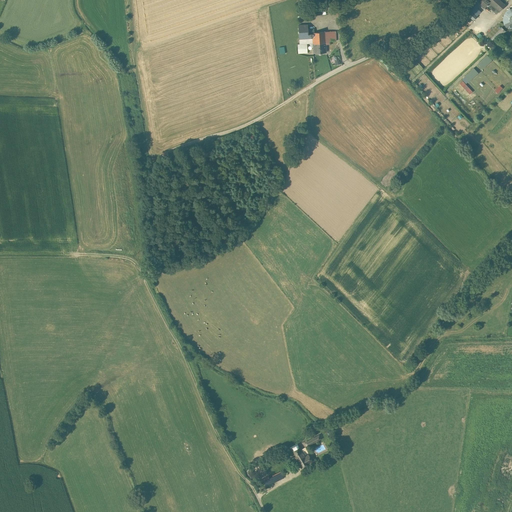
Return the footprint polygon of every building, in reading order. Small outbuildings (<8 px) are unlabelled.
[(472,0),(467,6),(472,11),(478,4),(482,8),(489,0),(500,10),(505,4),(500,0),(472,0)] [(511,7),(511,8),(510,8),(509,8),(508,9),(507,10),(506,11),(505,12),(504,13),(503,15),(503,16),(503,18),(502,19),(503,20),(503,21),(503,23),(504,25),(505,26),(506,27),(507,28),(508,29),(510,30),(511,30),(511,7)] [(313,26),(309,27),(309,22),(299,23),(300,37),(314,37),(315,52),(328,51),(328,43),(331,43),(331,39),(337,38),(337,29),(314,31),(313,26)] [(492,38),(495,41),(506,30),(503,27),(492,38)] [(482,69),(492,60),(487,55),(477,64),(482,69)] [(474,68),(461,77),(465,83),(478,73),(474,68)] [(390,188),(396,194),(403,186),(397,180),(390,188)] [(305,441),(307,446),(322,438),(319,433),(305,441)] [(292,447),(302,467),(310,463),(309,462),(312,460),(309,454),(306,455),(300,443),(292,447)] [(320,462),(330,456),(326,451),(317,457),(320,462)] [(274,474),(276,481),(285,477),(282,470),(274,474)]
